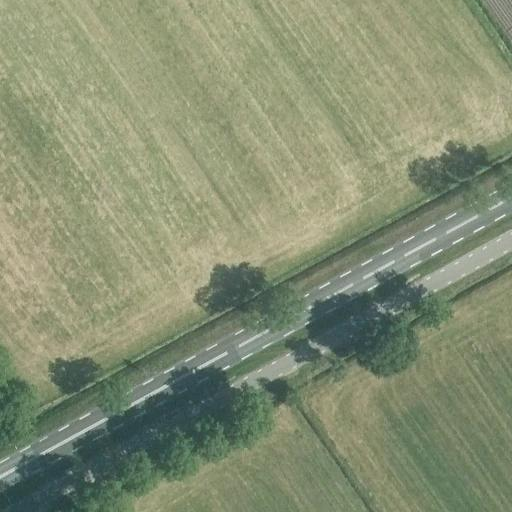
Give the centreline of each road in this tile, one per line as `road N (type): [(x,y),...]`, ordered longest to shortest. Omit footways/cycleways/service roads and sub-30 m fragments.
road 1 (primary): [(511,197),(0,476)]
road 2 (unclassified): [(16,511),(511,240)]
